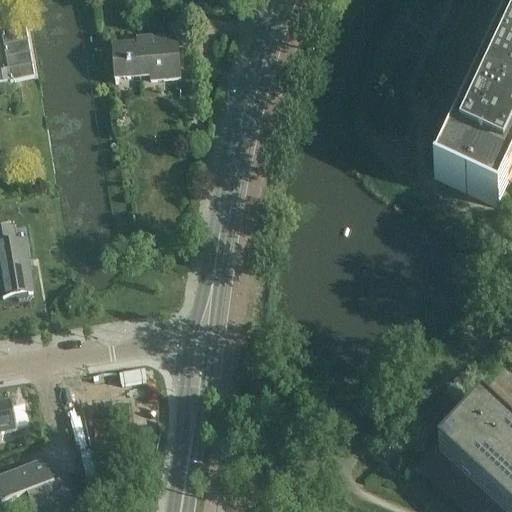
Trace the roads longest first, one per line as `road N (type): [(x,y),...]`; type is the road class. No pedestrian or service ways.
road 1 (secondary): [(202,355),(233,173),(277,0)]
road 2 (residential): [(43,363),(141,349),(202,355)]
road 3 (secondary): [(179,511),(202,355)]
